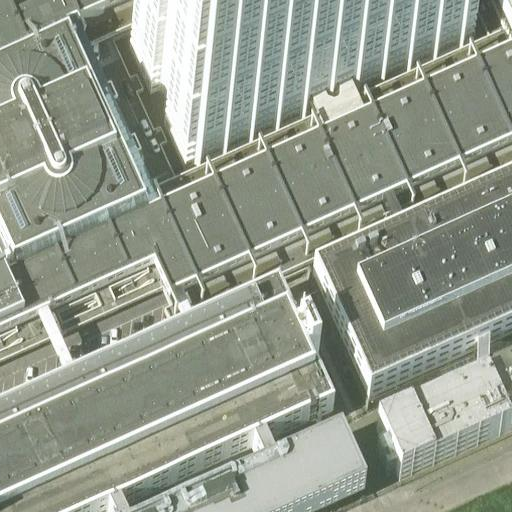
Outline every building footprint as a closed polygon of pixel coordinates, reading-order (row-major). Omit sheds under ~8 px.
[(511,0),(0,0),(0,266),(11,290),(2,295),(21,338),(0,347),(0,350),(146,285),(152,282),(167,315),(199,301),(172,241),(211,223),(205,209),(483,85),(485,90),(489,98),(508,89),(511,87),(511,0)] [(211,223),(172,241),(199,301),(205,314),(225,305),(225,307),(227,306),(227,305),(251,294),(252,295),(254,294),(253,293),(265,287),(277,282),(278,283),(280,282),(279,281),(302,271),(303,272),(304,271),(307,270),(307,269),(308,268),(311,274),(306,277),(310,285),(318,304),(322,313),(324,317),(326,322),(332,335),(335,341),(346,366),(349,372),(366,411),(438,379),(469,364),(473,363),(511,345),(511,87),(508,89),(489,98),(485,90),(483,85),(205,209),(211,223)] [(0,347),(21,338),(2,295),(2,294),(6,292),(4,287),(0,288),(0,347)] [(0,511),(137,511),(238,467),(250,462),(261,456),(330,425),(309,377),(315,374),(303,348),(297,350),(275,303),(203,335),(183,344),(134,366),(122,371),(3,425),(0,426),(0,511)] [(511,368),(375,431),(384,452),(395,476),(398,482),(511,431),(511,368)] [(338,511),(362,502),(338,447),(282,472),(270,477),(261,456),(250,462),(259,482),(192,511),(338,511)]
